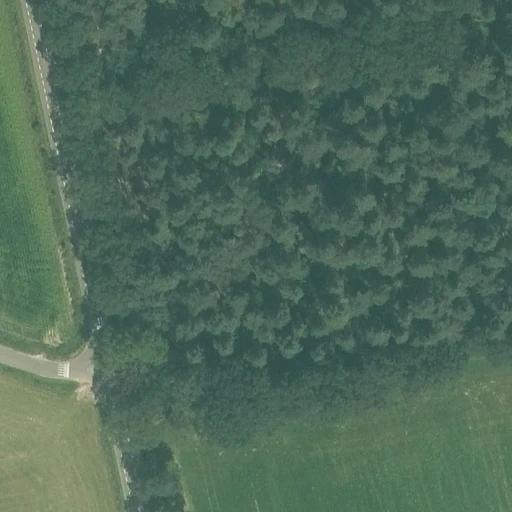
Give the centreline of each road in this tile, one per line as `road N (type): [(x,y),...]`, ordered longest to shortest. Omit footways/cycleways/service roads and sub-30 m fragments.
road 1 (tertiary): [(109,369),(31,0)]
road 2 (tertiary): [(138,511),(109,369)]
